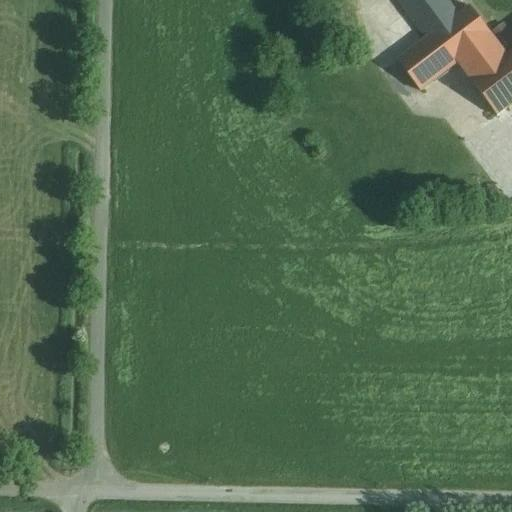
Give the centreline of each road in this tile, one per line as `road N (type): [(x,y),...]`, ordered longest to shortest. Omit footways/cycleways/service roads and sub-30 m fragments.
road 1 (unclassified): [(97,492),(108,0)]
road 2 (unclassified): [(97,492),(511,499)]
